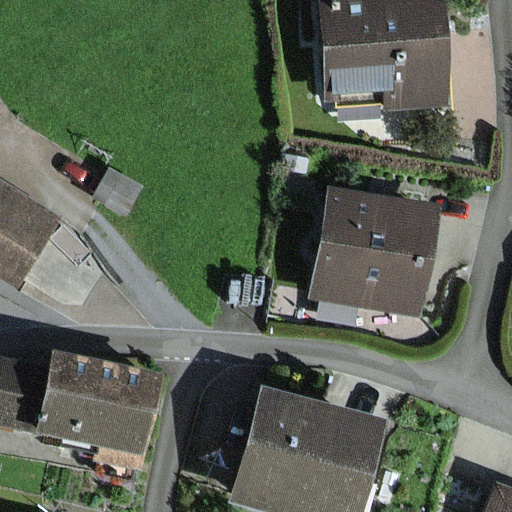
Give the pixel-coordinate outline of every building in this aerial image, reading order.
[(322,0),(329,106),(435,99),(428,0),(322,0)] [(0,187),(0,277),(12,285),(52,220),(0,187)] [(315,294),(409,310),(425,217),(395,211),(331,201),(315,294)] [(148,380),(50,358),(46,377),(34,430),(88,442),(132,452),(148,380)] [(0,422),(34,430),(46,377),(0,367),(0,422)] [(297,413),(262,404),(238,497),(293,511),(357,511),(378,435),(297,413)] [(511,511),(511,500),(496,494),(488,511),(511,511)]
